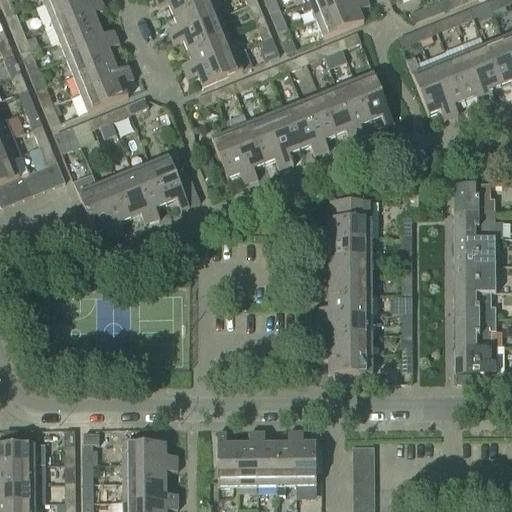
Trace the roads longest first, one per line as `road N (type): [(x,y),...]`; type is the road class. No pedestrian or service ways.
road 1 (unknown): [(111,0),(215,211),(419,132),(371,10)]
road 2 (residential): [(511,410),(64,416),(18,404),(0,386)]
road 3 (unknown): [(424,181),(425,411)]
